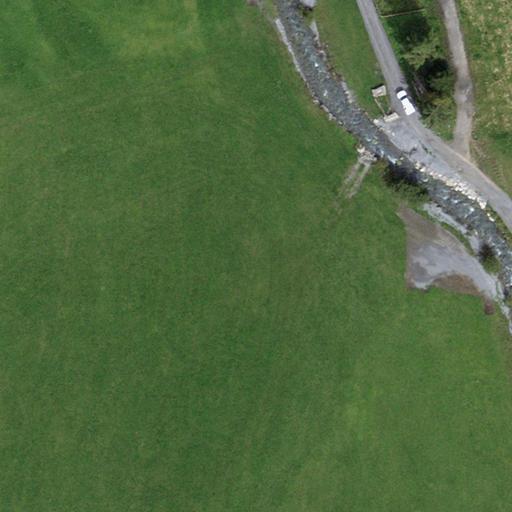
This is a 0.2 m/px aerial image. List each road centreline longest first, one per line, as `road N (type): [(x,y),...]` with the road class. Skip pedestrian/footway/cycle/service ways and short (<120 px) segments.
road 1 (track): [(511,192),(435,127),(371,0)]
road 2 (track): [(455,144),(467,102),(443,0)]
